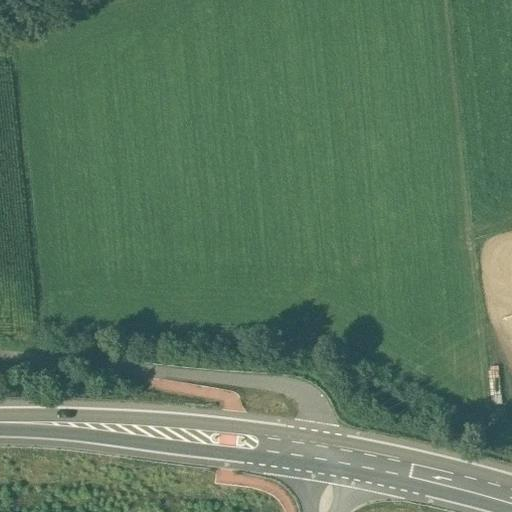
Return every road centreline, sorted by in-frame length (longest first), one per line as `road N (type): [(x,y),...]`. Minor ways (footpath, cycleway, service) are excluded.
road 1 (secondary): [(0,422),(104,424),(322,447)]
road 2 (secondary): [(322,447),(511,489)]
